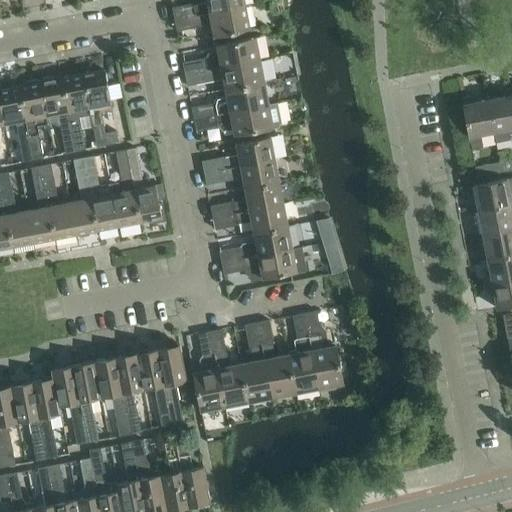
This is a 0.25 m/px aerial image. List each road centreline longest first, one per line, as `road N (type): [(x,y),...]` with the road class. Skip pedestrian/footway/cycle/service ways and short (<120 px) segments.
road 1 (residential): [(210,318),(151,16),(0,45)]
road 2 (residential): [(485,494),(403,96)]
